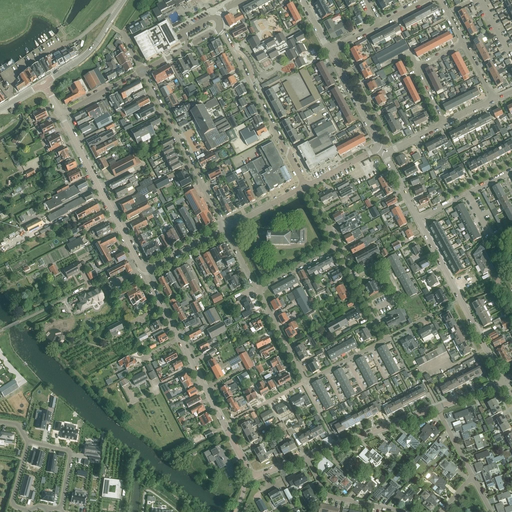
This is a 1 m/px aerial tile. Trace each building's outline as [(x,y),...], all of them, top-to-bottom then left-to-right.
[(163,0),(164,1),(157,5),(158,8),(161,12),(171,7),(175,5),(178,3),(179,5),(186,1),(187,3),(193,0),(163,0)] [(255,2),(259,9),(265,6),(261,0),(259,0),(258,1),(259,1),(256,2),(255,2)] [(324,0),(314,5),(317,10),(326,5),(324,0)] [(356,4),(353,0),(349,0),(345,3),(348,8),(356,4)] [(390,0),(387,2),(380,6),(383,11),(390,7),(389,5),(393,2),(394,5),(398,4),(395,0),(390,0)] [(249,5),(253,12),(259,9),(255,2),(252,4),(253,4),(250,6),(250,5),(249,5)] [(288,10),(290,12),(296,9),(293,4),(287,7),(284,9),(286,11),(288,10)] [(241,10),(244,16),(247,15),(249,20),(253,18),(250,13),(253,12),(249,5),(246,7),(247,7),(244,9),(244,8),(241,10)] [(326,5),(317,10),(320,15),(329,10),(326,5)] [(429,8),(433,15),(434,17),(436,20),(435,20),(437,23),(442,20),(441,17),(437,19),(436,16),(435,14),(438,12),(438,13),(441,12),(438,7),(436,8),(435,5),(429,8)] [(357,7),(352,10),(356,17),(353,19),(357,27),(365,22),(357,7)] [(158,8),(153,11),(157,19),(163,16),(161,12),(158,8)] [(424,11),(427,18),(433,15),(429,8),(424,11)] [(290,12),(291,15),(293,18),(298,15),(296,9),(290,12)] [(329,10),(320,15),(322,20),(332,15),(329,10)] [(458,13),(462,19),(471,14),(469,11),(468,11),(467,10),(465,10),(458,13)] [(419,14),(423,22),(425,20),(424,19),(427,18),(424,11),(419,14)] [(471,14),(462,19),(465,25),(471,22),(474,21),(472,17),(473,16),(474,16),(477,14),(476,12),(472,14),(471,14)] [(228,23),(230,28),(237,24),(236,23),(241,21),(243,24),(246,22),(241,14),(234,18),(232,15),(225,18),(228,23)] [(414,17),(417,23),(422,21),(423,22),(419,14),(414,17)] [(301,21),(298,15),(293,18),(294,21),(292,22),(293,25),(294,25),(296,24),(301,21)] [(408,19),(412,26),(417,23),(414,17),(408,19)] [(335,27),(332,21),(335,19),(334,18),(331,19),(324,23),(328,31),(327,32),(332,40),(348,32),(343,23),(335,27)] [(255,33),(255,34),(256,34),(259,32),(254,23),(258,21),(257,19),(250,23),(252,28),(254,31),(255,33)] [(403,22),(406,29),(412,26),(408,19),(403,22)] [(134,39),(146,61),(165,51),(165,50),(170,47),(170,48),(179,43),(167,21),(134,39)] [(130,29),(129,29),(129,30),(133,35),(143,29),(146,28),(143,22),(140,23),(130,29)] [(465,25),(468,31),(475,27),(471,22),(465,25)] [(238,30),(232,33),(235,38),(247,32),(245,27),(244,25),(240,26),(237,28),(238,30)] [(392,28),(396,35),(401,32),(397,25),(392,28)] [(476,31),(475,27),(468,31),(471,37),(479,32),(478,30),(476,31)] [(387,31),(390,38),(396,35),(392,28),(387,31)] [(444,36),(447,43),(453,40),(449,33),(447,30),(445,31),(447,34),(444,36)] [(381,34),(385,40),(390,38),(387,31),(381,34)] [(253,50),(254,52),(255,51),(257,54),(255,56),(259,63),(270,57),(271,60),(285,53),(290,62),(294,60),(299,69),(306,66),(302,58),(305,56),(304,54),(306,52),(301,42),(305,39),(302,32),(286,41),(283,34),(276,38),(276,39),(274,40),(273,38),(261,44),(257,37),(248,42),(253,50)] [(376,36),(380,43),(385,40),(381,34),(376,36)] [(473,42),(476,47),(484,43),(483,40),(484,40),(481,34),(476,37),(478,40),(473,42)] [(374,46),(380,43),(376,36),(370,39),(374,46)] [(438,39),(441,46),(447,43),(444,36),(438,39)] [(218,38),(211,42),(212,44),(211,45),(212,47),(213,47),(215,51),(221,48),(223,47),(221,45),(218,38)] [(434,41),(432,42),(435,49),(441,46),(438,39),(434,41)] [(384,51),(375,56),(375,57),(377,59),(378,61),(380,65),(381,65),(409,50),(405,41),(404,40),(402,41),(400,43),(397,44),(394,45),(389,48),(384,51)] [(357,48),(351,52),(352,54),(351,54),(353,58),(360,54),(359,51),(362,49),(360,45),(362,45),(361,44),(360,42),(360,41),(355,44),(356,47),(357,48)] [(426,45),(429,52),(435,49),(432,42),(426,45)] [(476,47),(479,52),(485,50),(487,48),(491,46),(489,44),(486,46),(484,43),(476,47)] [(420,48),(424,55),(429,52),(426,45),(420,48)] [(114,53),(114,54),(116,58),(124,54),(125,54),(124,54),(126,52),(123,46),(118,48),(117,48),(118,48),(119,51),(114,53)] [(485,50),(479,52),(482,58),(488,54),(487,52),(489,51),(489,50),(492,48),(491,46),(487,48),(485,50)] [(418,58),(424,55),(420,48),(417,50),(416,47),(413,48),(415,51),(414,51),(418,58)] [(65,48),(59,51),(60,51),(62,56),(65,63),(66,62),(68,61),(71,59),(68,53),(67,52),(65,48)] [(215,51),(213,52),(214,52),(216,57),(218,56),(224,53),(221,48),(215,51)] [(68,53),(71,59),(78,55),(76,53),(76,52),(74,49),(72,50),(67,52),(68,53)] [(54,60),(58,67),(65,63),(62,56),(61,56),(59,53),(58,53),(58,52),(53,55),(55,59),(54,60)] [(116,58),(121,67),(122,66),(125,72),(133,69),(125,54),(124,54),(116,58)] [(218,62),(216,63),(217,64),(217,65),(229,59),(226,54),(219,58),(217,59),(218,62)] [(357,63),(363,60),(363,61),(367,59),(366,55),(362,57),(360,54),(353,58),(355,61),(356,61),(357,63)] [(459,54),(452,57),(454,63),(461,59),(459,54)] [(485,63),(491,60),(493,58),(492,56),(489,57),(488,54),(482,58),(485,63)] [(43,60),(50,72),(55,69),(58,67),(54,60),(51,55),(43,60)] [(191,56),(185,59),(189,65),(191,70),(197,67),(197,68),(201,66),(197,61),(195,62),(191,56)] [(375,56),(371,58),(376,67),(377,66),(380,65),(378,61),(377,59),(375,57),(375,56)] [(39,62),(46,74),(50,72),(43,60),(43,59),(39,62)] [(217,65),(217,64),(218,67),(221,66),(221,65),(223,64),(224,67),(231,64),(229,59),(217,65)] [(461,59),(454,63),(455,63),(457,68),(464,64),(462,59),(461,59)] [(103,72),(109,81),(116,77),(113,71),(113,70),(116,68),(114,63),(112,60),(107,63),(106,63),(109,69),(103,72)] [(182,60),(176,64),(182,75),(188,72),(188,73),(192,71),(191,70),(189,65),(186,67),(182,60)] [(212,67),(210,65),(209,61),(204,64),(207,70),(212,67)] [(486,66),(489,72),(495,69),(494,66),(497,64),(495,62),(486,66)] [(31,69),(29,70),(36,80),(38,79),(45,74),(37,63),(36,64),(37,64),(32,68),(31,68),(31,69)] [(318,69),(319,72),(326,69),(323,63),(316,66),(314,68),(315,71),(318,69)] [(397,69),(399,72),(405,69),(402,63),(396,66),(393,68),(394,70),(397,69)] [(224,67),(222,68),(226,76),(235,71),(234,69),(231,64),(224,67)] [(361,71),(362,74),(371,69),(370,66),(368,67),(366,64),(359,68),(360,71),(361,71)] [(464,64),(457,68),(460,73),(467,70),(464,65),(464,64)] [(158,85),(175,75),(169,65),(152,75),(158,85)] [(426,71),(428,77),(435,73),(433,71),(436,69),(435,66),(432,68),(426,71)] [(113,71),(116,77),(125,73),(122,68),(120,67),(119,68),(117,69),(116,68),(113,70),(113,71)] [(489,72),(492,77),(504,71),(502,68),(499,70),(497,71),(495,69),(489,72)] [(29,69),(23,74),(30,84),(31,83),(36,80),(29,70),(29,69)] [(83,77),(91,91),(106,83),(97,69),(92,72),(83,77)] [(288,81),(283,84),(288,94),(288,95),(290,98),(291,100),(297,112),(297,111),(303,109),(315,102),(321,99),(311,79),(309,77),(305,69),(299,72),(304,80),(312,96),(300,103),(288,81)] [(319,72),(322,77),(329,74),(326,69),(319,72)] [(365,80),(375,75),(373,72),(372,69),(371,69),(362,74),(364,77),(365,80)] [(401,77),(402,78),(407,75),(405,69),(399,72),(400,75),(397,76),(398,79),(401,77)] [(460,73),(463,79),(464,82),(469,79),(467,76),(470,75),(467,70),(460,73)] [(504,71),(492,77),(495,82),(501,79),(499,76),(505,73),(504,71)] [(214,85),(221,81),(218,76),(217,77),(214,73),(209,76),(211,80),(214,85)] [(428,77),(431,82),(438,79),(435,73),(428,77)] [(22,81),(26,87),(30,84),(23,74),(19,77),(20,78),(22,81)] [(208,74),(196,80),(199,86),(211,80),(209,76),(208,74)] [(322,77),(325,83),(331,79),(329,74),(322,77)] [(225,82),(226,85),(228,88),(237,83),(234,77),(228,80),(225,82)] [(263,89),(280,80),(279,77),(261,86),(263,89)] [(18,85),(16,87),(18,91),(18,92),(26,87),(22,81),(20,78),(17,79),(18,80),(19,82),(17,84),(18,84),(18,85)] [(404,81),(406,87),(412,84),(409,78),(404,81)] [(335,85),(331,79),(325,83),(327,86),(324,87),(325,90),(328,89),(335,85)] [(431,82),(434,88),(440,85),(438,79),(431,82)] [(497,87),(502,85),(503,88),(504,89),(509,86),(505,80),(502,81),(501,79),(495,82),(497,87)] [(73,94),(69,96),(72,101),(88,93),(81,80),(77,82),(69,87),(73,94)] [(375,82),(368,86),(371,92),(374,91),(375,93),(379,91),(378,90),(378,89),(381,87),(380,87),(379,84),(377,81),(375,82)] [(119,92),(119,93),(123,100),(131,96),(131,95),(142,89),(138,82),(119,92)] [(412,84),(406,87),(409,93),(415,90),(412,84)] [(188,89),(185,90),(189,98),(198,93),(194,85),(188,88),(188,89)] [(243,85),(232,91),(236,98),(246,92),(243,85)] [(442,87),(440,85),(434,88),(437,94),(443,90),(446,89),(445,86),(442,87)] [(161,90),(165,99),(173,95),(169,86),(161,90)] [(471,92),(474,99),(480,96),(477,89),(477,90),(475,87),(472,88),(474,91),(471,92)] [(131,95),(131,96),(134,100),(145,94),(142,89),(131,95)] [(333,95),(335,99),(341,95),(338,89),(332,92),(331,91),(328,92),(329,94),(328,94),(330,97),(333,95)] [(269,99),(276,95),(273,90),(266,93),(269,99)] [(415,90),(409,93),(412,98),(418,96),(415,90)] [(379,107),(382,105),(387,103),(383,96),(386,95),(385,94),(386,94),(385,92),(384,92),(384,91),(376,95),(378,98),(375,100),(379,107)] [(198,100),(202,98),(208,95),(206,92),(201,95),(197,97),(198,100)] [(468,94),(466,95),(469,102),(474,99),(471,92),(468,94)] [(114,95),(120,106),(123,104),(118,93),(114,95)] [(108,98),(115,112),(117,114),(122,111),(121,108),(121,109),(120,106),(114,95),(108,98)] [(165,99),(171,109),(180,105),(178,102),(177,102),(173,95),(165,99)] [(269,99),(271,104),(280,99),(278,100),(276,95),(269,99)] [(335,99),(337,104),(344,101),(341,95),(335,99)] [(460,98),(463,104),(469,102),(466,95),(460,98)] [(72,101),(69,96),(63,100),(65,105),(72,101)] [(421,102),(418,96),(412,98),(415,104),(421,102)] [(124,110),(123,111),(126,117),(139,110),(139,109),(150,103),(147,98),(136,104),(132,106),(128,108),(124,110)] [(460,98),(454,101),(458,107),(463,104),(460,98)] [(199,132),(200,134),(226,120),(224,118),(213,123),(207,111),(210,110),(219,106),(215,99),(207,104),(204,106),(204,105),(190,112),(195,122),(201,131),(199,132)] [(241,112),(244,111),(247,109),(246,107),(247,106),(244,99),(238,101),(241,107),(239,108),(241,112)] [(271,104),(274,109),(283,105),(280,99),(271,104)] [(93,119),(94,120),(95,119),(108,113),(108,112),(106,107),(104,102),(103,102),(103,101),(96,105),(91,107),(94,113),(91,114),(93,118),(93,119)] [(344,101),(337,104),(340,109),(347,106),(344,101)] [(449,103),(449,104),(452,110),(457,107),(458,107),(454,101),(449,103)] [(445,102),(442,103),(443,106),(446,113),(452,110),(449,104),(446,105),(445,102)] [(173,111),(176,117),(189,110),(191,109),(188,103),(173,111)] [(311,109),(314,115),(322,111),(322,110),(321,108),(319,105),(311,109)] [(385,118),(389,125),(397,121),(397,120),(395,121),(392,114),(397,111),(394,105),(382,111),(385,117),(385,118)] [(138,113),(141,119),(155,113),(152,106),(138,113)] [(252,117),(258,114),(254,106),(247,109),(244,111),(247,115),(250,114),(252,117)] [(281,106),(274,109),(277,115),(284,111),(281,106)] [(340,109),(343,114),(350,111),(347,106),(340,109)] [(415,112),(422,124),(427,121),(426,119),(429,118),(426,112),(421,115),(417,107),(417,108),(416,106),(410,109),(411,110),(412,113),(415,112)] [(73,117),(78,126),(93,119),(93,118),(91,114),(94,113),(91,107),(85,111),(73,117)] [(41,121),(40,120),(47,117),(47,116),(48,116),(46,113),(45,113),(44,111),(41,112),(40,110),(40,109),(30,115),(32,118),(34,117),(36,122),(38,121),(38,122),(41,121)] [(493,113),(496,119),(500,117),(502,120),(506,118),(503,112),(502,112),(500,109),(493,113)] [(284,111),(277,115),(280,120),(287,116),(284,111)] [(343,114),(346,120),(352,116),(350,111),(343,114)] [(416,127),(422,124),(415,112),(412,113),(415,118),(409,121),(412,126),(415,125),(416,127)] [(94,120),(94,121),(98,130),(113,122),(109,113),(108,113),(95,119),(94,120)] [(185,113),(175,118),(178,123),(186,118),(187,117),(185,113)] [(483,118),(487,125),(492,122),(489,115),(483,118)] [(257,126),(263,124),(259,116),(249,121),(251,123),(254,121),(257,126)] [(355,122),(352,116),(346,120),(347,123),(345,124),(346,127),(349,125),(349,126),(355,122)] [(138,145),(156,136),(151,128),(161,124),(157,118),(131,132),(138,145)] [(477,121),(481,128),(487,125),(483,118),(477,121)] [(226,120),(200,134),(203,141),(205,144),(225,133),(224,132),(230,129),(226,120)] [(282,123),(285,129),(292,125),(295,124),(294,121),(291,123),(289,120),(282,123)] [(317,129),(314,131),(317,136),(318,139),(319,140),(323,138),(324,138),(328,136),(336,131),(331,121),(317,129)] [(398,123),(397,121),(389,125),(394,135),(400,131),(397,124),(398,123)] [(472,123),(475,130),(481,128),(477,121),(472,123)] [(51,124),(49,125),(47,122),(37,127),(39,131),(41,130),(44,135),(45,134),(45,135),(48,134),(48,133),(54,129),(51,124)] [(105,127),(107,131),(114,127),(113,125),(115,124),(114,122),(112,123),(105,127)] [(492,129),(495,135),(500,133),(499,131),(500,130),(496,122),(495,122),(497,126),(492,129)] [(466,126),(470,133),(475,130),(472,123),(466,126)] [(87,124),(79,128),(82,134),(88,131),(90,130),(89,127),(87,124)] [(285,129),(288,134),(295,130),(292,125),(285,129)] [(250,133),(243,137),(247,147),(259,141),(256,135),(257,134),(259,137),(267,132),(264,126),(254,132),(253,132),(250,133)] [(461,129),(464,136),(470,133),(466,126),(461,129)] [(248,129),(240,133),(243,137),(250,133),(249,130),(248,130),(248,129)] [(455,132),(459,139),(464,136),(461,129),(455,132)] [(98,135),(86,142),(90,149),(93,148),(95,147),(102,143),(114,137),(114,136),(113,134),(111,130),(104,134),(104,133),(98,136),(98,135)] [(238,139),(233,130),(226,134),(231,143),(238,139)] [(288,134),(291,140),(298,136),(295,130),(288,134)] [(453,142),(459,139),(455,132),(449,134),(453,142)] [(225,133),(205,144),(209,151),(209,152),(214,149),(229,141),(225,133)] [(55,135),(54,135),(44,140),(46,143),(48,142),(51,147),(47,149),(49,152),(61,146),(60,146),(59,143),(61,142),(58,137),(56,138),(54,135),(55,135)] [(300,141),(298,136),(291,140),(293,145),(300,141)] [(307,145),(308,146),(297,151),(299,155),(301,154),(303,158),(302,159),(304,163),(305,162),(308,165),(306,166),(311,175),(315,172),(314,171),(319,168),(320,170),(323,168),(325,167),(325,165),(329,163),(330,165),(336,162),(334,160),(338,158),(337,156),(338,155),(328,136),(324,138),(323,138),(319,140),(318,139),(307,145)] [(357,138),(361,145),(366,143),(362,136),(357,138)] [(111,141),(103,145),(107,151),(118,145),(115,139),(114,137),(110,139),(111,141)] [(445,137),(439,140),(442,147),(443,150),(447,148),(452,146),(450,141),(447,142),(445,137)] [(352,141),(356,148),(361,145),(357,138),(352,141)] [(161,144),(164,150),(174,145),(171,139),(161,144)] [(433,143),(436,150),(442,147),(439,140),(433,143)] [(347,144),(350,151),(356,148),(352,141),(347,144)] [(262,157),(261,158),(255,161),(258,167),(280,156),(273,142),(261,148),(261,149),(259,150),(262,157)] [(436,150),(433,143),(425,146),(429,154),(433,152),(435,155),(438,154),(436,150)] [(500,145),(505,155),(510,152),(507,145),(506,145),(505,143),(500,145)] [(341,147),(345,154),(350,151),(347,144),(341,147)] [(90,149),(95,160),(100,157),(99,155),(107,151),(103,145),(96,149),(95,147),(90,149)] [(496,150),(500,158),(505,155),(500,145),(501,147),(496,150)] [(170,148),(162,152),(164,157),(173,153),(171,150),(173,149),(172,147),(170,148)] [(336,150),(340,157),(345,154),(341,147),(336,150)] [(58,164),(70,158),(68,153),(66,148),(57,152),(57,153),(55,154),(57,158),(59,157),(60,158),(56,160),(58,164)] [(490,153),(494,160),(500,158),(496,150),(490,153)] [(164,157),(167,162),(177,157),(176,155),(175,156),(173,153),(164,157)] [(421,159),(418,153),(412,157),(415,162),(421,159)] [(484,156),(488,163),(494,160),(490,153),(484,156)] [(140,164),(135,154),(110,168),(114,177),(140,164)] [(206,158),(198,162),(202,168),(209,164),(217,160),(220,158),(218,155),(215,156),(213,154),(206,158)] [(15,155),(11,158),(14,164),(19,162),(15,155)] [(407,158),(405,155),(396,160),(401,168),(407,164),(404,159),(407,158)] [(257,172),(265,187),(267,186),(270,192),(285,185),(279,175),(287,170),(286,168),(286,167),(285,167),(284,166),(284,165),(284,164),(283,162),(280,156),(258,167),(255,169),(257,172)] [(479,159),(483,166),(488,163),(484,156),(479,159)] [(177,157),(167,162),(170,167),(178,163),(177,160),(179,159),(177,157)] [(101,171),(102,171),(109,167),(104,158),(97,162),(101,171)] [(473,162),(477,169),(483,166),(479,159),(473,162)] [(66,173),(76,168),(76,167),(76,166),(76,164),(74,164),(73,161),(70,162),(69,160),(62,164),(66,173)] [(471,172),(477,169),(473,162),(470,164),(469,161),(463,163),(466,168),(469,167),(471,172)] [(170,167),(172,172),(181,167),(183,166),(182,165),(180,166),(178,163),(170,167)] [(257,194),(259,198),(267,194),(263,188),(265,187),(257,172),(255,169),(252,163),(240,169),(243,175),(250,172),(259,190),(257,191),(259,193),(257,194)] [(418,172),(414,164),(403,170),(407,178),(418,172)] [(455,172),(459,179),(464,176),(462,170),(464,169),(462,164),(457,167),(458,170),(455,172)] [(217,178),(218,180),(220,179),(226,176),(224,172),(221,173),(219,168),(207,175),(211,181),(217,178)] [(26,179),(36,174),(33,170),(26,173),(26,175),(24,176),(26,179)] [(70,183),(82,177),(79,170),(63,177),(64,180),(68,179),(70,183)] [(279,175),(285,185),(286,184),(291,182),(293,180),(287,170),(279,175)] [(186,175),(184,172),(177,177),(178,180),(177,180),(182,188),(192,183),(187,175),(186,175)] [(449,175),(453,182),(459,179),(455,172),(449,175)] [(232,173),(225,178),(229,185),(236,181),(232,173)] [(132,174),(109,186),(112,190),(126,183),(126,182),(128,181),(130,184),(131,183),(133,182),(136,181),(134,178),(133,178),(132,174)] [(439,177),(441,181),(444,180),(447,185),(453,182),(449,175),(445,177),(444,174),(439,177)] [(170,184),(166,177),(154,183),(158,190),(170,184)] [(381,186),(387,183),(384,177),(376,182),(374,179),(368,182),(371,188),(377,184),(378,187),(379,187),(381,186)] [(413,187),(420,184),(421,186),(426,184),(424,179),(422,180),(420,177),(418,178),(410,181),(413,187)] [(139,184),(141,187),(136,190),(139,194),(145,190),(151,188),(153,186),(150,179),(139,184)] [(239,180),(237,181),(237,183),(239,186),(240,187),(241,189),(241,190),(242,192),(245,190),(248,189),(243,180),(240,182),(239,180)] [(60,201),(61,200),(68,197),(69,199),(80,193),(79,191),(87,187),(84,181),(68,189),(53,197),(54,199),(45,204),(50,210),(62,204),(60,201)] [(343,198),(352,194),(353,193),(347,182),(337,188),(343,198)] [(381,186),(384,191),(390,188),(387,183),(381,186)] [(14,193),(11,195),(13,197),(17,194),(22,191),(27,188),(26,185),(25,184),(20,187),(20,188),(19,187),(17,189),(15,190),(13,191),(14,193)] [(133,187),(132,185),(131,184),(115,192),(118,198),(128,193),(126,191),(133,187)] [(499,185),(492,189),(493,190),(495,195),(502,191),(499,185)] [(135,196),(119,204),(124,215),(148,202),(145,196),(151,193),(153,192),(154,195),(157,193),(153,186),(151,188),(145,190),(139,194),(140,196),(136,197),(135,196)] [(220,186),(213,189),(214,190),(214,191),(217,196),(219,200),(220,202),(220,203),(223,208),(228,205),(229,204),(228,204),(226,201),(229,199),(229,198),(227,199),(222,190),(220,186)] [(427,190),(425,186),(414,190),(417,196),(424,193),(424,192),(427,190)] [(381,193),(375,196),(376,198),(382,195),(383,197),(384,198),(387,197),(393,194),(391,190),(390,188),(384,191),(381,193)] [(245,194),(250,203),(255,200),(249,189),(246,191),(247,193),(245,194)] [(196,217),(198,220),(202,219),(206,227),(215,222),(207,208),(204,209),(194,190),(185,195),(196,217)] [(235,193),(240,203),(236,205),(238,208),(240,209),(242,207),(249,204),(241,190),(235,193)] [(319,197),(323,203),(333,198),(334,200),(337,198),(334,191),(330,193),(330,191),(324,195),(323,194),(322,193),(319,195),(319,196),(320,197),(319,197)] [(502,191),(495,195),(499,200),(506,197),(502,191)] [(65,208),(47,217),(50,223),(68,213),(67,212),(74,209),(86,203),(87,202),(92,200),(93,199),(94,199),(91,193),(90,193),(88,195),(64,207),(65,208)] [(430,195),(427,196),(418,200),(421,206),(429,202),(429,200),(431,199),(430,195)] [(395,197),(382,204),(384,208),(387,207),(388,208),(398,202),(395,197)] [(499,200),(502,206),(509,202),(506,197),(499,200)] [(148,202),(124,215),(127,221),(141,214),(142,216),(143,219),(144,218),(144,219),(146,217),(152,215),(152,214),(154,213),(152,211),(151,209),(151,208),(149,204),(148,202)] [(502,206),(505,212),(511,208),(509,202),(502,206)] [(96,213),(100,211),(96,203),(75,214),(78,221),(95,211),(96,213)] [(227,216),(232,213),(232,212),(234,212),(234,210),(231,204),(230,205),(229,205),(228,206),(228,205),(223,208),(227,216)] [(454,209),(456,213),(451,215),(453,218),(454,218),(466,210),(463,204),(454,209)] [(186,224),(191,235),(198,231),(194,224),(191,219),(185,208),(181,209),(180,208),(178,210),(186,223),(186,224)] [(375,208),(370,211),(375,219),(380,216),(375,208)] [(392,212),(394,217),(402,213),(399,208),(392,212)] [(454,218),(455,220),(459,218),(460,221),(469,216),(466,210),(454,218)] [(335,213),(336,215),(333,217),(336,223),(343,219),(341,217),(344,215),(342,212),(339,214),(338,212),(335,213)] [(78,227),(76,228),(78,233),(80,232),(85,229),(104,219),(101,213),(82,223),(77,226),(78,227)] [(394,217),(397,223),(404,219),(402,213),(394,217)] [(340,230),(339,231),(340,232),(341,232),(341,233),(342,235),(342,234),(343,236),(351,231),(352,231),(356,229),(355,226),(352,227),(351,224),(358,221),(359,220),(360,219),(358,216),(357,217),(356,218),(349,221),(347,222),(348,225),(339,229),(340,230)] [(460,221),(462,224),(458,226),(459,228),(472,222),(469,216),(460,221)] [(143,219),(130,226),(137,239),(144,235),(143,235),(141,232),(140,233),(138,231),(148,226),(144,219),(144,218),(143,219)] [(176,224),(173,225),(174,227),(181,240),(187,237),(182,228),(185,226),(183,223),(181,219),(175,222),(177,225),(177,226),(176,224)] [(407,224),(404,219),(397,223),(400,228),(407,224)] [(40,220),(29,225),(29,226),(32,231),(32,232),(43,226),(40,220)] [(62,220),(50,227),(51,229),(63,223),(64,223),(63,221),(62,220)] [(439,222),(429,227),(432,232),(441,227),(439,222)] [(472,222),(459,228),(460,231),(464,228),(466,232),(475,227),(472,222)] [(102,235),(110,231),(107,224),(95,231),(91,233),(93,235),(96,234),(98,238),(103,236),(102,235)] [(172,227),(163,231),(165,234),(168,240),(169,239),(170,241),(172,245),(179,240),(173,229),(172,227)] [(441,227),(432,232),(435,237),(444,232),(441,227)] [(466,232),(468,235),(464,237),(465,239),(478,233),(475,227),(466,232)] [(268,233),(268,239),(268,246),(270,246),(290,246),(290,245),(295,244),(297,244),(297,245),(304,245),(305,230),(292,229),(292,234),(272,233),(270,233),(268,233)] [(351,234),(344,238),(348,245),(355,241),(354,240),(359,238),(359,237),(362,236),(359,230),(353,233),(353,234),(351,235),(351,234)] [(401,233),(404,238),(406,236),(408,240),(414,237),(410,230),(408,232),(407,230),(401,233)] [(137,239),(141,247),(148,244),(148,243),(146,239),(152,236),(149,232),(144,235),(137,239)] [(444,232),(435,237),(437,242),(446,237),(444,232)] [(478,233),(465,239),(466,241),(470,239),(472,243),(481,238),(478,233)] [(159,237),(165,249),(169,247),(162,235),(159,237)] [(103,241),(107,248),(110,246),(111,246),(113,245),(113,244),(116,242),(113,236),(103,241)] [(361,244),(350,250),(353,255),(365,248),(369,246),(368,246),(378,241),(376,238),(373,239),(372,237),(371,238),(370,236),(365,239),(366,242),(363,244),(363,243),(361,244)] [(446,237),(437,242),(440,247),(449,242),(446,237)] [(84,245),(80,239),(76,240),(70,244),(67,246),(70,252),(84,245)] [(109,253),(107,248),(103,241),(94,246),(105,266),(112,262),(108,254),(109,253)] [(148,244),(141,247),(147,259),(154,255),(161,251),(155,242),(149,246),(148,244)] [(449,242),(440,247),(442,251),(451,246),(449,242)] [(219,254),(222,253),(222,254),(223,254),(225,257),(226,259),(231,257),(225,244),(216,249),(219,254)] [(411,246),(413,249),(412,250),(416,257),(422,254),(419,246),(417,247),(415,244),(411,246)] [(371,260),(370,258),(380,252),(376,245),(376,246),(355,257),(354,257),(358,264),(363,261),(364,264),(371,260),(371,261),(371,260)] [(451,246),(442,251),(445,256),(454,251),(451,246)] [(474,255),(473,256),(474,258),(475,260),(477,264),(478,266),(481,271),(483,276),(486,274),(488,273),(489,273),(489,274),(495,270),(484,248),(483,248),(481,250),(480,250),(479,248),(474,255)] [(221,261),(215,249),(210,252),(215,264),(221,261)] [(454,251),(445,256),(447,261),(457,256),(454,251)] [(213,275),(214,275),(215,277),(219,275),(219,274),(220,274),(219,272),(209,253),(203,256),(213,275)] [(113,259),(112,259),(112,260),(113,261),(113,262),(114,261),(116,264),(118,263),(118,264),(119,264),(126,260),(123,254),(122,254),(115,257),(115,258),(113,259)] [(396,255),(388,259),(391,266),(399,261),(396,255)] [(457,256),(447,261),(450,266),(459,261),(457,256)] [(210,275),(201,257),(195,260),(204,278),(210,275)] [(233,260),(231,257),(226,259),(225,257),(223,258),(224,261),(224,260),(227,267),(235,263),(234,263),(235,262),(234,260),(233,260)] [(330,257),(322,261),(327,271),(331,269),(329,265),(333,263),(330,257)] [(410,267),(415,265),(411,258),(407,261),(410,267)] [(125,270),(127,274),(132,272),(127,261),(107,272),(111,278),(125,270)] [(322,261),(314,266),(319,275),(320,275),(318,271),(322,269),(324,273),(327,271),(322,261)] [(399,261),(391,266),(395,273),(403,268),(399,262),(399,261)] [(420,272),(419,271),(418,269),(421,267),(422,270),(429,267),(426,261),(420,265),(417,266),(416,265),(410,267),(414,275),(420,272)] [(459,261),(450,266),(453,271),(462,266),(459,261)] [(78,262),(63,270),(68,278),(80,272),(79,270),(82,269),(78,262)] [(180,268),(194,294),(195,297),(201,294),(198,289),(196,285),(194,281),(195,280),(191,272),(192,271),(189,265),(187,266),(187,265),(180,268)] [(314,266),(306,270),(309,276),(314,273),(316,277),(319,275),(314,266)] [(462,266),(453,271),(455,275),(464,270),(462,266)] [(398,279),(399,279),(406,275),(403,268),(395,273),(398,279)] [(173,272),(182,288),(188,285),(180,269),(173,272)] [(338,269),(328,274),(329,277),(333,283),(334,282),(334,283),(344,278),(340,271),(339,271),(338,269)] [(313,289),(304,271),(303,271),(298,273),(308,292),(309,292),(309,293),(310,292),(310,291),(313,289)] [(169,284),(170,286),(173,284),(174,286),(173,286),(176,291),(179,290),(171,274),(165,277),(166,278),(169,284)] [(230,275),(223,279),(225,283),(229,281),(231,285),(229,286),(231,291),(233,290),(236,288),(242,285),(237,276),(233,278),(232,274),(230,275)] [(406,275),(399,279),(402,285),(410,281),(407,274),(406,275)] [(429,279),(427,276),(421,279),(423,282),(426,280),(430,288),(438,284),(434,276),(429,279)] [(291,288),(292,290),(293,289),(292,287),(298,284),(294,277),(287,281),(291,288)] [(158,281),(162,288),(167,285),(169,284),(166,278),(164,279),(163,278),(158,281)] [(287,281),(279,285),(283,292),(290,288),(291,288),(287,281)] [(410,281),(402,285),(406,292),(414,287),(411,281),(410,281)] [(317,282),(313,284),(316,291),(317,293),(317,294),(324,290),(324,289),(323,288),(322,288),(321,288),(317,282)] [(374,282),(365,287),(367,292),(377,287),(374,282)] [(119,301),(127,296),(129,302),(130,301),(132,306),(136,304),(140,301),(141,303),(146,301),(142,294),(140,295),(138,291),(136,292),(134,289),(136,288),(134,285),(129,288),(130,289),(128,290),(128,289),(116,295),(119,301)] [(162,288),(167,298),(173,295),(171,293),(172,292),(171,291),(167,285),(162,288)] [(271,289),(275,296),(283,292),(279,285),(271,289)] [(335,288),(331,290),(333,293),(336,292),(342,302),(349,298),(343,285),(335,289),(335,288)] [(377,287),(367,292),(370,297),(379,292),(377,287)] [(417,294),(414,288),(414,287),(406,292),(409,298),(417,294)] [(296,300),(304,315),(313,311),(315,313),(319,311),(318,309),(317,309),(314,303),(312,300),(309,302),(301,288),(288,296),(291,302),(296,300)] [(99,290),(80,301),(82,305),(81,306),(84,311),(99,304),(99,305),(104,302),(103,301),(105,300),(99,290)] [(435,297),(439,305),(441,304),(442,304),(447,301),(446,298),(444,294),(443,294),(442,291),(432,296),(430,293),(425,296),(428,303),(434,300),(433,298),(435,297)] [(214,305),(223,300),(219,293),(211,298),(214,305)] [(241,302),(247,312),(241,315),(244,319),(253,315),(251,310),(254,309),(248,298),(245,300),(243,295),(237,299),(239,302),(241,301),(242,301),(241,302)] [(283,301),(281,298),(271,304),(275,311),(282,308),(282,306),(284,305),(282,301),(283,301)] [(474,304),(472,305),(475,310),(483,306),(480,301),(482,301),(480,298),(479,299),(473,302),(474,304)] [(182,304),(180,305),(182,308),(186,306),(188,305),(185,299),(181,301),(182,304)] [(172,306),(175,312),(180,309),(180,308),(181,307),(182,308),(180,305),(179,302),(172,306)] [(197,302),(190,306),(195,315),(202,311),(197,302)] [(387,320),(385,321),(389,328),(396,324),(397,325),(401,323),(399,319),(404,316),(402,314),(406,312),(403,306),(397,309),(397,310),(396,311),(395,310),(388,314),(389,318),(390,319),(388,320),(387,320)] [(475,310),(478,316),(486,312),(483,306),(475,310)] [(175,312),(178,317),(183,314),(186,313),(183,308),(181,309),(180,309),(175,312)] [(206,331),(208,334),(207,334),(206,334),(207,336),(208,338),(209,338),(209,337),(211,340),(226,332),(222,323),(220,320),(221,320),(214,308),(204,314),(210,326),(214,324),(215,326),(206,331)] [(326,327),(328,330),(331,335),(348,325),(347,323),(355,318),(357,320),(361,318),(356,310),(346,316),(345,314),(343,315),(344,317),(326,327)] [(448,311),(439,316),(441,319),(443,318),(446,324),(452,321),(454,321),(451,314),(450,315),(448,311)] [(478,316),(481,322),(489,318),(486,312),(478,316)] [(286,315),(286,314),(279,318),(282,325),(289,321),(288,318),(290,316),(288,313),(286,315)] [(185,316),(183,314),(178,317),(181,322),(187,319),(186,319),(189,318),(187,315),(185,316)] [(192,319),(183,323),(186,328),(191,326),(192,327),(199,324),(196,317),(192,319)] [(492,324),(489,318),(481,322),(484,328),(492,324)] [(224,322),(226,327),(232,324),(229,319),(224,322)] [(249,324),(250,328),(252,327),(253,328),(251,329),(254,335),(257,333),(256,332),(263,328),(259,319),(249,324)] [(153,325),(149,327),(151,330),(151,329),(153,328),(154,328),(156,331),(162,328),(159,321),(153,325)] [(446,324),(449,330),(457,326),(454,321),(446,324)] [(508,321),(501,324),(502,325),(504,329),(505,329),(511,326),(511,325),(510,324),(509,321),(508,321)] [(298,335),(295,330),(299,329),(296,322),(289,326),(291,329),(286,332),(290,340),(298,335)] [(107,329),(112,338),(117,335),(116,333),(123,329),(120,323),(107,329)] [(198,329),(194,331),(197,336),(201,334),(204,333),(203,331),(202,330),(204,329),(203,326),(198,329)] [(449,330),(452,335),(460,332),(457,326),(449,330)] [(434,337),(438,335),(434,328),(431,330),(429,327),(419,332),(425,343),(434,338),(434,337)] [(362,332),(360,329),(355,332),(356,335),(359,333),(364,342),(372,338),(367,329),(362,332)] [(488,335),(490,339),(489,340),(490,341),(491,341),(491,342),(499,338),(497,335),(500,334),(498,330),(495,332),(488,335)] [(163,331),(153,336),(155,340),(157,339),(160,344),(167,340),(163,331)] [(194,331),(187,334),(190,339),(197,336),(194,331)] [(452,335),(455,341),(462,337),(460,332),(452,335)] [(319,345),(313,333),(306,336),(310,343),(312,341),(315,347),(319,345)] [(139,343),(148,338),(146,334),(136,338),(139,343)] [(412,352),(417,349),(411,336),(400,342),(404,350),(409,347),(412,352)] [(260,339),(254,343),(256,347),(256,348),(257,349),(257,350),(258,349),(264,346),(270,343),(267,337),(261,341),(260,339)] [(455,341),(458,346),(465,342),(462,337),(455,341)] [(499,338),(491,342),(492,343),(492,344),(492,345),(493,345),(495,348),(502,345),(505,343),(501,337),(499,338)] [(59,338),(56,344),(61,347),(64,341),(59,338)] [(354,339),(347,343),(351,351),(358,347),(354,339)] [(210,340),(206,343),(198,347),(199,348),(199,349),(199,351),(201,351),(202,354),(209,350),(208,348),(209,348),(207,345),(212,343),(210,340)] [(458,346),(461,352),(468,348),(465,342),(458,346)] [(341,346),(340,346),(344,354),(345,354),(351,351),(347,343),(341,346)] [(295,350),(298,356),(299,355),(306,351),(303,345),(295,350)] [(441,348),(444,354),(447,352),(443,345),(438,347),(439,349),(441,348)] [(334,349),(334,350),(338,357),(344,354),(340,346),(334,349)] [(386,346),(378,350),(381,357),(389,352),(386,346)] [(498,355),(499,357),(503,354),(504,356),(508,354),(504,347),(497,350),(498,352),(497,353),(498,355)] [(468,348),(461,352),(463,357),(464,358),(471,354),(471,353),(468,348)] [(259,352),(262,358),(263,357),(265,360),(269,357),(268,355),(271,353),(270,351),(264,353),(263,350),(259,352)] [(334,350),(327,353),(331,361),(338,357),(334,350)] [(301,362),(309,357),(306,351),(299,355),(298,356),(301,362)] [(163,358),(160,360),(162,363),(165,362),(166,364),(177,358),(174,352),(163,358)] [(389,352),(381,357),(385,363),(393,359),(389,353),(389,352)] [(217,366),(211,369),(217,381),(224,377),(221,372),(225,369),(226,370),(242,362),(247,371),(249,370),(254,367),(252,364),(246,353),(223,365),(220,366),(221,366),(218,368),(217,366)] [(502,363),(503,363),(504,366),(511,362),(508,354),(504,356),(503,354),(499,357),(501,361),(502,363)] [(130,357),(118,363),(120,368),(124,366),(126,370),(136,365),(135,364),(136,363),(135,360),(134,361),(132,358),(130,358),(130,357)] [(364,357),(356,361),(359,368),(367,364),(364,357)] [(269,362),(271,365),(272,368),(275,367),(276,367),(281,364),(278,358),(269,362)] [(207,362),(211,369),(217,366),(218,368),(221,366),(220,366),(223,365),(221,362),(219,363),(218,362),(216,363),(214,359),(207,362)] [(313,374),(320,371),(316,363),(317,363),(316,359),(309,363),(310,366),(309,367),(313,374)] [(393,359),(385,363),(385,364),(388,370),(396,365),(393,360),(393,359)] [(180,361),(172,365),(172,366),(169,368),(170,370),(174,368),(175,371),(177,370),(178,371),(181,369),(181,368),(183,367),(182,366),(182,365),(182,364),(181,364),(180,361)] [(285,371),(281,364),(276,367),(275,367),(272,368),(275,374),(278,372),(279,374),(285,371)] [(367,364),(359,368),(360,368),(363,375),(371,370),(367,364)] [(396,365),(388,370),(392,376),(400,372),(396,366),(396,365)] [(473,370),(477,378),(483,375),(481,372),(484,370),(482,366),(473,370)] [(342,369),(334,373),(337,380),(345,375),(342,369)] [(117,375),(118,377),(118,378),(119,380),(127,377),(126,375),(128,373),(127,370),(120,374),(117,375)] [(371,370),(363,375),(366,381),(374,377),(371,371),(371,370)] [(470,372),(467,373),(471,381),(477,378),(473,370),(471,372),(470,372)] [(466,371),(461,374),(462,376),(466,384),(471,381),(467,373),(466,371)] [(152,381),(157,378),(154,372),(148,375),(152,381)] [(275,379),(272,380),(273,382),(276,387),(276,386),(278,385),(279,386),(290,381),(289,379),(289,378),(288,376),(287,376),(286,374),(286,375),(284,372),(285,372),(278,376),(277,375),(274,377),(275,379)] [(131,379),(135,386),(147,380),(144,373),(131,379)] [(241,385),(245,383),(250,380),(246,373),(237,378),(241,385)] [(180,381),(181,384),(190,380),(187,374),(175,380),(176,383),(180,381)] [(461,374),(455,377),(456,379),(460,387),(466,384),(462,376),(461,374)] [(337,380),(341,386),(349,382),(345,375),(337,380)] [(374,377),(366,381),(366,382),(370,388),(378,384),(375,378),(374,377)] [(119,383),(122,388),(129,384),(126,378),(119,383)] [(276,388),(272,381),(271,381),(269,379),(264,382),(266,384),(267,384),(270,391),(276,388)] [(451,382),(455,390),(460,387),(456,379),(451,382)] [(193,386),(190,380),(181,384),(183,384),(185,387),(184,388),(185,389),(186,389),(193,386)] [(320,380),(312,385),(316,391),(324,387),(320,380)] [(14,381),(0,389),(0,390),(4,397),(18,388),(14,381)] [(349,382),(341,386),(344,393),(353,389),(349,382)] [(445,385),(449,393),(455,390),(451,382),(445,385)] [(258,390),(261,396),(268,392),(265,386),(263,383),(256,386),(258,390)] [(439,386),(435,388),(435,389),(438,395),(442,393),(444,396),(449,393),(445,385),(444,383),(439,385),(440,386),(439,386)] [(418,387),(415,389),(421,399),(426,396),(426,395),(428,394),(425,388),(423,384),(420,386),(418,387)] [(160,387),(164,394),(168,391),(165,385),(160,387)] [(222,393),(223,395),(234,389),(233,386),(232,387),(231,386),(228,387),(227,386),(220,389),(221,390),(220,390),(221,393),(222,393)] [(229,391),(223,395),(226,400),(232,396),(231,394),(234,393),(233,392),(237,390),(238,389),(237,387),(234,389),(232,390),(229,391)] [(324,387),(316,391),(319,398),(327,394),(324,387)] [(189,398),(197,394),(194,388),(186,392),(187,393),(183,395),(185,398),(188,396),(189,398)] [(244,395),(247,401),(247,402),(248,404),(250,403),(249,403),(256,399),(257,399),(256,397),(252,390),(252,391),(251,389),(250,390),(250,389),(244,393),(243,394),(244,395)] [(356,395),(353,389),(344,393),(348,400),(356,395)] [(415,389),(409,392),(410,392),(410,393),(411,395),(415,402),(420,399),(421,399),(415,389)] [(404,395),(410,405),(415,402),(411,395),(410,393),(410,392),(404,395)] [(327,394),(319,398),(323,404),(331,400),(327,394)] [(290,400),(294,408),(305,403),(307,407),(311,405),(306,396),(302,398),(301,395),(290,400)] [(404,395),(399,398),(404,408),(410,405),(404,395)] [(191,400),(185,403),(188,409),(190,408),(192,406),(194,405),(201,402),(198,396),(191,400)] [(227,401),(229,407),(244,399),(242,397),(238,399),(237,398),(234,400),(233,398),(227,401)] [(399,398),(393,401),(399,411),(404,408),(399,398)] [(232,412),(233,411),(235,414),(240,411),(238,408),(240,407),(245,405),(246,404),(244,399),(229,407),(230,408),(230,409),(231,411),(232,411),(232,412)] [(331,400),(323,404),(323,405),(326,411),(334,407),(331,400)] [(491,410),(487,412),(499,406),(495,400),(487,404),(491,410)] [(393,401),(387,404),(393,414),(398,411),(399,411),(393,401)] [(371,407),(369,409),(373,416),(379,413),(378,412),(381,411),(378,405),(376,402),(370,405),(371,407)] [(279,416),(279,415),(281,418),(288,414),(287,412),(290,410),(286,403),(275,408),(279,416)] [(381,404),(378,405),(381,411),(383,410),(387,417),(393,414),(387,404),(382,406),(381,404)] [(191,411),(193,414),(196,413),(197,415),(205,411),(205,410),(205,409),(204,408),(202,405),(191,411)] [(499,406),(487,412),(489,415),(492,413),(494,417),(502,412),(499,406)] [(467,410),(454,415),(456,421),(465,418),(467,425),(474,423),(478,421),(473,408),(467,410)] [(369,409),(363,412),(367,419),(373,417),(373,416),(369,409)] [(270,424),(269,422),(275,418),(271,410),(261,416),(265,423),(266,426),(270,424)] [(39,415),(36,428),(45,430),(46,422),(49,422),(51,413),(42,412),(41,416),(39,415)] [(363,412),(357,415),(361,422),(362,422),(367,420),(367,419),(363,412)] [(207,414),(198,418),(203,427),(211,422),(207,414)] [(357,415),(352,418),(356,425),(361,422),(357,415)] [(494,423),(491,417),(484,421),(487,427),(494,423)] [(496,421),(500,427),(507,423),(504,417),(496,421)] [(243,425),(241,427),(244,432),(252,428),(255,427),(257,426),(260,424),(257,418),(256,418),(255,419),(254,420),(256,423),(254,425),(252,421),(249,422),(246,424),(245,421),(242,423),(243,425)] [(352,418),(346,420),(350,428),(356,425),(352,418)] [(339,421),(344,431),(350,428),(346,420),(346,421),(341,423),(339,421)] [(339,421),(330,425),(331,427),(334,433),(337,431),(339,434),(340,435),(343,433),(342,432),(344,431),(339,421)] [(453,424),(454,427),(455,430),(462,427),(461,424),(460,421),(453,424)] [(60,432),(63,432),(61,439),(76,441),(78,431),(75,430),(76,427),(71,426),(71,429),(63,428),(63,429),(60,428),(61,423),(56,422),(54,431),(60,432)] [(460,431),(463,440),(464,442),(471,439),(468,432),(476,428),(474,423),(467,425),(462,427),(455,430),(456,433),(460,431)] [(500,427),(497,428),(498,431),(501,429),(503,433),(511,429),(507,423),(500,427)] [(423,433),(419,438),(421,440),(425,443),(427,440),(430,437),(433,434),(436,437),(440,432),(432,425),(431,427),(428,424),(421,432),(423,433)] [(309,430),(314,439),(320,436),(320,435),(325,433),(322,426),(319,427),(318,425),(309,430)] [(244,432),(247,438),(255,434),(252,428),(244,432)] [(308,440),(309,442),(314,439),(309,430),(306,431),(308,433),(305,435),(308,440)] [(0,434),(0,440),(13,442),(14,434),(1,432),(0,434)] [(203,434),(193,439),(195,444),(206,439),(203,434)] [(247,438),(248,440),(250,444),(254,442),(255,445),(262,442),(260,439),(258,440),(255,434),(247,438)] [(303,446),(309,442),(308,440),(305,435),(299,438),(303,446)] [(420,444),(416,440),(410,435),(408,438),(403,435),(397,442),(404,449),(408,444),(415,450),(420,444)] [(484,448),(481,440),(480,439),(483,438),(482,435),(471,439),(464,442),(466,448),(476,445),(478,450),(484,448)] [(285,442),(290,452),(297,449),(293,441),(289,443),(288,441),(285,442)] [(284,455),(290,452),(285,442),(286,443),(276,448),(280,455),(283,454),(284,455)] [(385,442),(378,449),(385,456),(389,452),(396,458),(402,451),(392,443),(389,446),(385,442)] [(426,453),(421,459),(427,465),(431,460),(433,461),(438,455),(441,452),(444,455),(448,450),(440,443),(439,445),(436,442),(429,450),(430,451),(428,454),(426,453)] [(87,447),(85,455),(90,456),(89,459),(99,461),(100,457),(101,449),(92,447),(92,444),(86,443),(86,446),(87,447)] [(254,451),(258,458),(266,454),(262,448),(264,447),(263,444),(257,447),(258,450),(254,451)] [(225,467),(226,469),(232,466),(227,457),(226,457),(220,445),(203,454),(209,465),(215,461),(219,470),(225,467)] [(366,449),(359,456),(366,463),(370,459),(377,465),(383,459),(373,450),(370,453),(366,449)] [(266,454),(258,458),(261,464),(269,460),(267,457),(273,453),(275,457),(275,456),(278,455),(275,450),(273,451),(272,450),(266,454)] [(489,466),(496,463),(500,462),(500,461),(505,459),(504,457),(502,454),(503,456),(499,457),(494,459),(492,454),(489,455),(488,451),(476,456),(478,462),(486,458),(489,466)] [(31,452),(28,463),(32,465),(32,464),(41,466),(44,454),(36,452),(35,453),(31,452)] [(50,456),(47,472),(54,473),(57,474),(58,468),(55,467),(57,457),(50,456)] [(347,456),(340,464),(347,471),(351,466),(358,472),(364,466),(354,457),(351,460),(347,456)] [(444,460),(439,466),(445,471),(448,474),(445,477),(448,480),(455,472),(458,469),(450,462),(449,464),(444,460)] [(474,465),(475,468),(476,471),(483,468),(481,462),(474,465)] [(482,472),(485,482),(492,480),(489,472),(498,469),(496,463),(489,466),(483,468),(476,471),(477,474),(482,472)] [(332,469),(327,474),(331,478),(329,480),(335,485),(339,480),(341,482),(339,485),(345,489),(347,491),(352,485),(350,483),(345,478),(347,476),(339,469),(336,473),(333,470),(332,469)] [(292,487),(295,486),(296,488),(307,482),(303,474),(296,478),(295,475),(288,479),(292,487)] [(434,475),(429,481),(435,486),(437,488),(438,488),(435,492),(439,496),(446,488),(445,487),(448,484),(440,477),(439,479),(434,475)] [(25,476),(20,496),(27,498),(33,479),(25,476)] [(500,477),(492,480),(485,482),(488,489),(497,485),(499,491),(505,489),(500,477)] [(102,498),(111,499),(120,500),(122,482),(104,479),(102,498)] [(357,485),(355,488),(352,491),(358,496),(362,491),(365,493),(368,490),(370,492),(376,486),(371,481),(366,486),(365,484),(363,486),(360,483),(357,485)] [(380,488),(372,496),(377,501),(382,495),(385,498),(386,498),(387,499),(388,500),(390,497),(396,490),(399,487),(392,481),(389,484),(391,485),(386,491),(385,489),(383,487),(382,488),(381,489),(380,488)] [(309,505),(317,500),(313,494),(316,492),(312,485),(304,489),(306,492),(303,493),(309,505)] [(288,489),(284,492),(289,501),(292,506),(296,504),(293,499),(291,495),(294,494),(293,490),(291,488),(288,489)] [(279,490),(269,495),(272,502),(274,505),(275,504),(284,499),(286,498),(284,495),(283,493),(282,490),(279,491),(279,490)] [(410,502),(417,495),(411,490),(406,495),(405,494),(404,495),(400,492),(392,500),(398,505),(403,500),(406,503),(408,500),(410,502)] [(72,494),(71,503),(85,505),(86,497),(84,496),(79,496),(80,492),(76,491),(75,495),(72,494)] [(425,491),(420,497),(426,502),(428,504),(429,505),(426,508),(430,511),(438,504),(436,503),(439,500),(431,493),(430,495),(425,491)] [(43,492),(41,501),(48,502),(54,503),(55,494),(43,492)] [(507,499),(510,507),(511,505),(511,495),(510,496),(509,492),(497,497),(499,502),(507,499)] [(263,511),(259,502),(253,505),(256,511),(263,511)] [(495,506),(496,508),(497,511),(504,509),(502,503),(495,506)]
